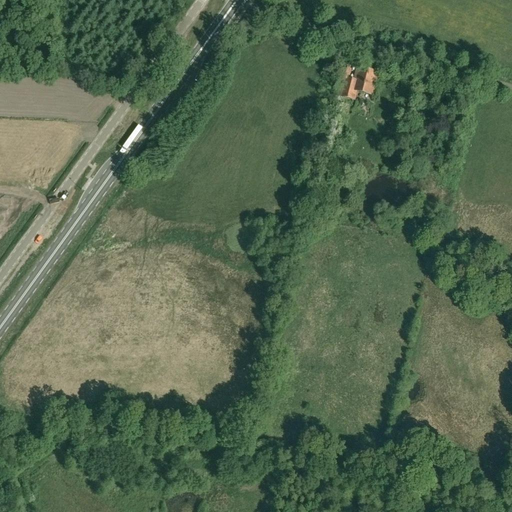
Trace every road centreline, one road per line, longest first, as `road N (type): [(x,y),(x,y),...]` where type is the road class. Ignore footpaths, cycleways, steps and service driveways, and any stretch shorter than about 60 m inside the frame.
road 1 (primary): [(0,330),(237,0)]
road 2 (unclassified): [(0,278),(202,0)]
road 3 (unclassified): [(511,88),(237,0)]
